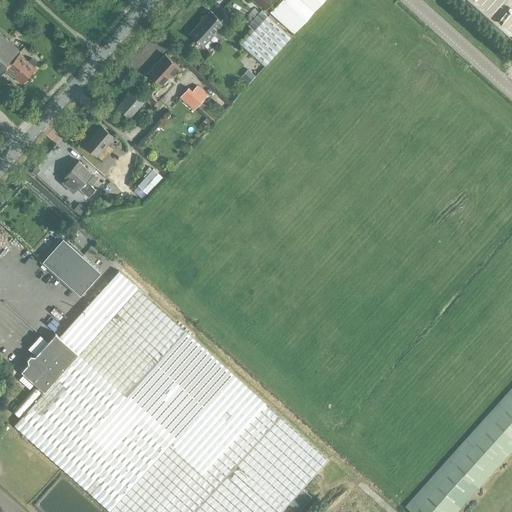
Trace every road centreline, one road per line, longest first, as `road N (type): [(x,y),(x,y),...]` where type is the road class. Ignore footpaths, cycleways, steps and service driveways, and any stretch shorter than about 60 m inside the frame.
road 1 (tertiary): [(0,167),(150,0)]
road 2 (unclassified): [(511,90),(412,0)]
